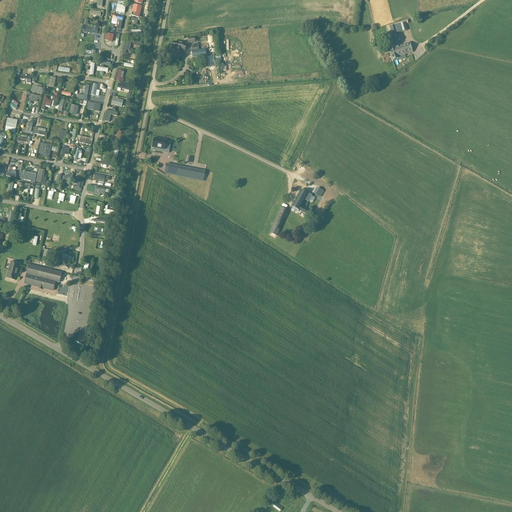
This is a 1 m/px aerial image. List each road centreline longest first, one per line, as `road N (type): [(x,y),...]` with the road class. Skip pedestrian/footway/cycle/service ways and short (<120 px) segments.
road 1 (unclassified): [(0,316),(335,511)]
road 2 (unclassified): [(136,160),(168,0)]
